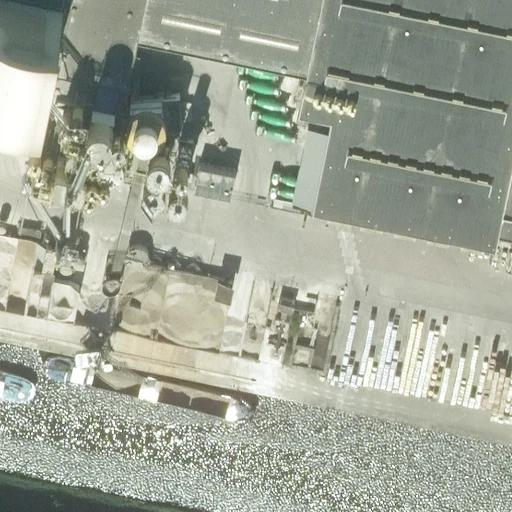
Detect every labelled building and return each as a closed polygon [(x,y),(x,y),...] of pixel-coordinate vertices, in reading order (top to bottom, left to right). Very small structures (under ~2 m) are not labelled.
[(0,0),(0,69),(31,76),(47,79),(44,95),(40,111),(35,138),(58,142),(55,160),(87,166),(91,146),(90,146),(94,125),(95,126),(101,127),(108,128),(105,144),(119,147),(140,37),(236,57),(247,0),(0,0)] [(511,0),(247,0),(236,57),(305,72),(298,108),(330,114),(312,204),(495,242),(497,230),(511,233),(511,207),(502,206),(511,158),(511,0)] [(44,95),(47,79),(31,76),(28,92),(44,95)] [(132,126),(151,125),(163,124),(163,128),(181,126),(179,91),(130,94),(132,126)] [(28,93),(21,128),(35,131),(42,96),(28,93)] [(155,136),(148,173),(194,182),(194,186),(230,193),(235,169),(199,161),(196,172),(186,170),(192,143),(155,136)] [(511,158),(502,206),(511,207),(511,158)] [(46,242),(42,268),(52,270),(55,256),(69,258),(71,247),(46,242)] [(125,260),(125,261),(126,263),(127,265),(129,266),(131,267),(132,268),(134,268),(136,268),(138,268),(140,267),(142,266),(144,265),(145,264),(146,262),(147,260),(147,258),(147,256),(147,254),(146,252),(146,251),(145,250),(144,248),(143,247),(141,246),(139,245),(138,245),(136,245),(134,245),(133,245),(132,246),(130,246),(129,247),(127,249),(126,250),(125,251),(125,252),(124,254),(124,256),(124,258),(125,260)] [(278,299),(277,306),(293,309),(294,302),(278,299)]
